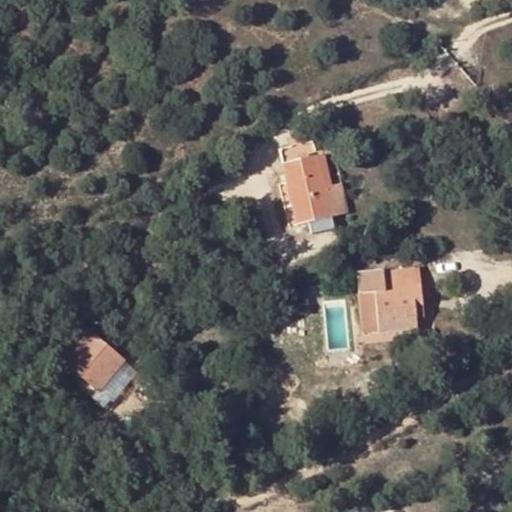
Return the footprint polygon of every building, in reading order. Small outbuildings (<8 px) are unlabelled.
[(322,154),(329,184),(337,182),(330,152),(322,154)] [(329,184),(322,154),(281,165),(293,224),(309,221),(310,230),(331,227),(321,186),(329,184)] [(359,334),(415,330),(413,318),(410,289),(420,287),(418,267),(355,271),(359,334)] [(413,318),(422,317),(420,287),(410,289),(413,318)] [(61,362),(97,392),(122,361),(87,331),(61,362)]
